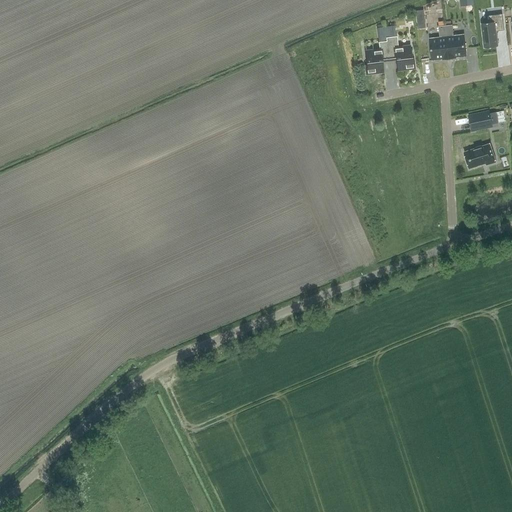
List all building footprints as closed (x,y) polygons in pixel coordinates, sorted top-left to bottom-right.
[(490,23),(481,24),(485,49),(499,47),(497,35),(505,34),(505,31),(503,14),(489,16),(490,23)] [(425,19),(417,20),(418,29),(426,28),(425,19)] [(453,25),(446,26),(450,59),(467,57),(464,35),(454,36),(453,25)] [(440,37),(430,38),(432,60),(450,59),(446,26),(439,26),(440,37)] [(387,41),(389,59),(396,58),(398,71),(406,70),(406,68),(414,67),(414,61),(412,61),(410,46),(402,47),(402,49),(399,49),(397,37),(386,38),(387,42),(387,41)] [(382,60),(389,59),(387,41),(387,42),(379,42),(380,51),(374,52),(374,50),(365,51),(367,66),(366,66),(366,73),(375,72),(375,73),(383,72),(382,60)] [(489,112),(470,116),(473,131),(492,127),(489,112)] [(481,146),(476,148),(475,149),(464,153),(470,169),(486,163),(487,165),(496,162),(490,144),(483,147),(481,146)]
